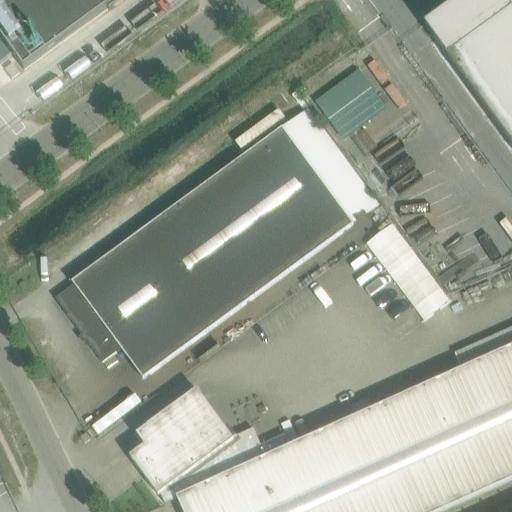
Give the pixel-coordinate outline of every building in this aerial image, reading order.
[(0,0),(0,36),(3,41),(0,42),(0,65),(13,55),(25,71),(121,0),(0,0)] [(511,144),(511,0),(459,0),(425,25),(511,144)] [(359,72),(316,103),(345,142),(388,111),(359,72)] [(283,129),(73,284),(75,287),(57,300),(103,364),(122,351),(144,380),(354,226),(283,129)] [(368,241),(421,321),(448,303),(395,223),(368,241)] [(145,447),(130,458),(159,496),(161,495),(165,505),(178,500),(183,511),(443,511),(511,481),(511,348),(291,448),(286,436),(262,447),(254,430),(232,439),(198,391),(137,436),(145,447)]
